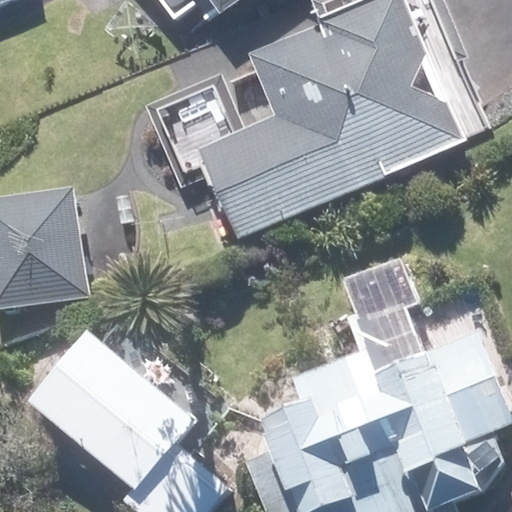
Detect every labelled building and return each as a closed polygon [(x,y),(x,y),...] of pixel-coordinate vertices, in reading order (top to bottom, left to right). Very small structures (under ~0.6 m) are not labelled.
[(0,0),(0,12),(26,0),(0,0)] [(287,56),(291,64),(243,82),(241,76),(161,109),(194,189),(238,172),(264,236),(489,144),(485,134),(492,131),(491,82),(457,0),(335,0),(349,32),(287,56)] [(183,0),(207,31),(241,7),(246,14),(265,0),(183,0)] [(92,189),(0,201),(0,230),(11,312),(107,300),(92,189)] [(422,310),(432,306),(415,264),(364,286),(392,351),(323,380),(334,403),(275,428),(287,459),(274,465),(294,511),(449,511),(511,486),(511,485),(507,472),(511,469),(511,349),(506,334),(443,361),(422,310)] [(153,485),(144,495),(161,511),(227,511),(249,489),(197,441),(214,424),(124,341),(65,403),(153,485)]
